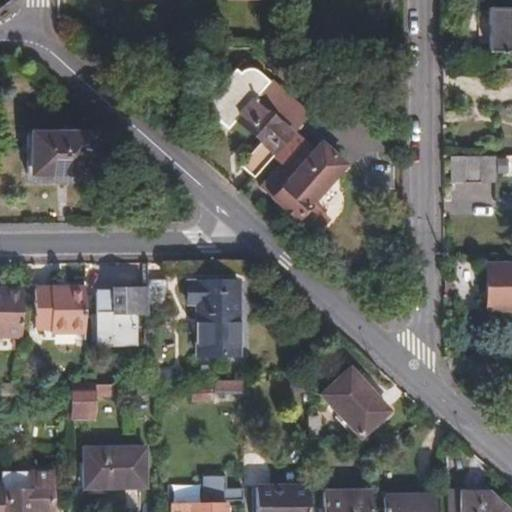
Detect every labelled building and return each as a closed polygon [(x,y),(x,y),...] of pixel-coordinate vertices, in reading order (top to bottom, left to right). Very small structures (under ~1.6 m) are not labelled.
[(511,8),(482,8),(482,50),(511,50),(511,8)] [(155,33),(155,48),(178,48),(178,33),(155,33)] [(235,163),(245,174),(261,155),(284,131),(300,114),(247,67),(240,66),(236,71),(229,68),(197,103),(221,126),(229,118),(251,139),(248,142),(251,146),(235,163)] [(337,120),(374,120),(374,95),(337,95),(337,120)] [(284,131),(261,155),(270,163),(249,186),(303,234),(317,218),(301,203),(334,166),(310,144),(305,149),(284,131)] [(88,155),(88,135),(23,134),(23,174),(60,175),(82,175),(82,155),(88,155)] [(486,157),(456,158),(456,160),(440,160),(440,184),(486,183),(486,174),(486,157)] [(501,174),(501,157),(486,157),(486,174),(501,174)] [(511,309),(511,265),(477,265),(477,293),(490,292),(491,310),(511,309)] [(159,279),(140,279),(141,287),(141,293),(141,310),(159,310),(159,279)] [(231,354),(231,281),(180,281),(180,305),(189,305),(189,354),(231,354)] [(75,332),(74,287),(49,287),(27,288),(28,328),(47,327),(47,333),(75,332)] [(141,318),(141,310),(141,293),(126,293),(126,287),(114,287),(104,287),(104,293),(89,293),(89,333),(89,343),(89,346),(127,346),(127,318),(141,318)] [(0,337),(15,338),(15,290),(5,290),(0,290),(0,337)] [(385,412),(346,368),(318,393),(357,437),(385,412)] [(135,383),(155,383),(155,374),(135,374),(135,383)] [(208,394),(238,394),(238,382),(208,381),(208,394)] [(0,384),(0,393),(13,393),(13,384),(0,384)] [(202,390),(185,390),(186,402),(203,401),(202,390)] [(105,402),(105,391),(64,391),(64,425),(85,425),(85,402),(105,402)] [(302,441),(315,441),(316,416),(303,416),(302,441)] [(140,487),(140,449),(78,450),(78,487),(140,487)] [(0,470),(0,489),(0,511),(45,511),(45,470),(0,470)] [(203,498),(227,498),(227,475),(203,476),(203,498)] [(249,511),(302,511),(303,488),(249,488),(249,511)] [(317,511),(366,511),(366,492),(317,493),(317,511)] [(504,511),(484,494),(455,495),(455,498),(452,498),(451,511),(504,511)] [(427,511),(427,497),(377,497),(377,511),(427,511)]
